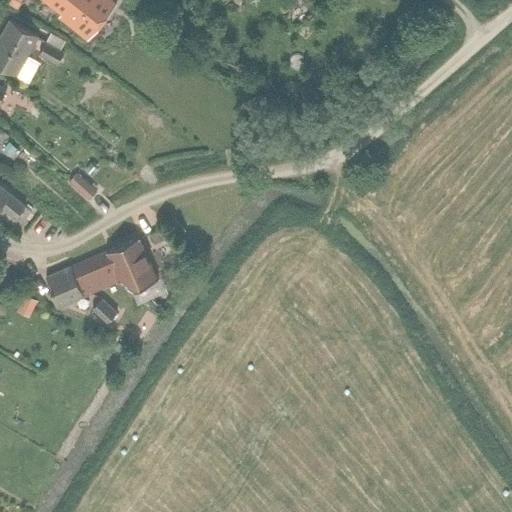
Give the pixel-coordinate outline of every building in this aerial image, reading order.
[(87,0),(48,0),(74,19),(87,0)] [(0,2),(0,53),(13,61),(21,45),(10,38),(23,14),(0,2)] [(32,14),(25,34),(47,43),(54,23),(32,14)] [(70,149),(61,161),(72,170),(81,158),(70,149)] [(46,170),(68,188),(78,174),(72,170),(61,161),(56,158),(46,170)] [(0,205),(10,193),(0,184),(0,205)] [(121,222),(85,240),(99,270),(102,279),(140,264),(121,222)] [(85,240),(48,256),(58,283),(99,270),(85,240)] [(48,256),(24,264),(35,292),(58,283),(48,256)]
